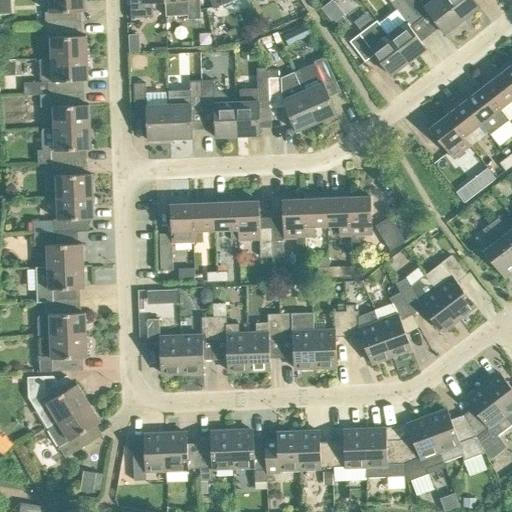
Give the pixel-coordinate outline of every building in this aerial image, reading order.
[(44,12),(45,26),(81,24),(80,11),(85,11),(84,0),(48,0),(49,11),(44,12)] [(152,2),(165,1),(164,0),(129,0),(130,17),(153,16),(152,2)] [(164,0),(165,1),(165,16),(187,15),(187,19),(200,18),(199,0),(164,0)] [(209,0),(213,8),(232,0),(209,0)] [(404,21),(387,34),(408,62),(426,49),(409,27),(418,20),(403,0),(394,0),(390,3),(404,21)] [(418,0),(403,0),(418,20),(428,12),(445,34),(462,21),(446,0),(431,0),(423,6),(418,0)] [(446,0),(462,21),(480,7),(474,0),(446,0)] [(343,13),(335,3),(325,11),(333,21),(343,13)] [(408,62),(387,34),(376,20),(349,41),(364,61),(374,54),(391,76),(408,62)] [(245,27),(249,39),(260,34),(255,23),(245,27)] [(50,37),(51,59),(87,57),(86,35),(81,35),(81,24),(45,26),(46,37),(50,37)] [(307,25),(296,30),(300,40),(312,35),(307,25)] [(316,67),(296,76),(316,123),(337,114),(325,89),(337,84),(325,56),(313,61),(316,67)] [(47,82),(48,93),(48,94),(83,92),(83,80),(88,80),(87,57),(51,59),(39,59),(40,79),(43,82),(47,82)] [(511,61),(510,59),(497,70),(511,89),(511,61)] [(15,75),(15,65),(3,65),(4,75),(15,75)] [(511,99),(511,89),(497,70),(485,79),(488,83),(482,87),(499,109),(511,99)] [(281,77),(269,77),(270,108),(285,107),(296,132),(316,123),(296,76),(294,71),(281,77)] [(240,101),(236,101),(237,136),(260,135),(259,108),(270,108),(269,77),(257,78),(257,89),(240,90),(240,101)] [(170,104),(168,104),(169,139),(192,138),(191,111),(202,110),(201,80),(189,81),(189,92),(169,93),(170,104)] [(213,80),(201,80),(202,110),(214,110),(215,137),(237,136),(236,101),(231,101),(213,84),(213,80)] [(169,139),(168,104),(146,105),(145,82),(133,83),(134,113),(146,113),(147,140),(169,139)] [(474,88),(461,97),(490,134),(508,120),(499,109),(482,87),(477,91),(474,88)] [(53,106),(54,129),(89,128),(89,104),(84,104),(83,92),(48,94),(48,93),(40,94),(40,107),(53,106)] [(452,111),(446,115),(470,145),(477,140),(470,131),(481,123),(489,135),(490,134),(461,97),(449,107),(452,111)] [(470,145),(446,115),(429,128),(453,158),(456,156),(458,158),(465,153),(463,150),(470,145)] [(51,163),(51,165),(86,164),(86,149),(90,149),(89,128),(54,129),(42,130),(42,150),(37,150),(38,163),(51,163)] [(511,165),(511,163),(507,156),(499,163),(505,171),(511,165)] [(456,187),(467,178),(449,157),(438,166),(456,187)] [(56,175),(56,198),(92,197),(91,173),(87,174),(86,164),(51,165),(51,175),(56,175)] [(465,201),(482,188),(474,178),(458,191),(456,192),(464,202),(465,201)] [(19,192),(12,184),(4,190),(12,198),(19,192)] [(342,192),(326,193),(327,225),(340,225),(340,236),(350,235),(349,197),(342,197),(342,192)] [(310,198),(303,199),(304,226),(305,226),(327,225),(326,193),(310,194),(310,198)] [(349,197),(350,235),(351,247),(359,247),(359,235),(372,234),(370,196),(349,197)] [(53,219),(53,232),(72,231),(89,231),(88,218),(93,218),(92,197),(56,198),(57,219),(53,219)] [(198,203),(191,203),(193,241),(203,241),(202,230),(215,230),(214,197),(198,198),(198,203)] [(230,197),(214,197),(215,230),(230,229),(231,240),(238,240),(237,201),(230,202),(230,197)] [(283,227),(271,227),(272,243),(284,243),(284,238),(305,237),(305,226),(304,226),(303,199),(282,200),(283,227)] [(237,201),(238,240),(259,239),(260,257),(272,256),(272,243),(271,227),(259,228),(258,200),(237,201)] [(193,241),(191,203),(170,204),(171,233),(159,233),(161,270),(173,270),(172,242),(193,241)] [(498,217),(490,223),(511,252),(511,228),(506,233),(503,230),(506,228),(498,217)] [(404,242),(389,218),(375,226),(390,250),(404,242)] [(511,272),(511,252),(490,223),(482,230),(490,240),(492,238),(495,241),(483,251),(504,278),(511,272)] [(46,245),(47,266),(47,267),(83,265),(82,243),(73,243),(72,231),(53,232),(33,232),(34,245),(46,245)] [(444,265),(427,278),(458,318),(475,305),(457,282),(466,274),(451,255),(441,262),(444,265)] [(37,302),(44,302),(80,300),(79,288),(84,288),(83,265),(47,267),(47,266),(35,267),(37,302)] [(339,266),(329,267),(329,277),(339,276),(339,266)] [(329,277),(329,267),(318,267),(319,277),(329,277)] [(217,281),(217,271),(206,272),(207,282),(217,281)] [(227,271),(217,271),(217,281),(228,281),(227,271)] [(395,283),(400,292),(412,314),(423,308),(441,331),(458,318),(427,278),(413,289),(406,277),(395,283)] [(311,293),(310,283),(301,284),(302,294),(311,293)] [(176,290),(162,290),(162,303),(177,302),(176,290)] [(392,303),(374,310),(391,355),(411,348),(401,320),(412,314),(400,292),(389,298),(392,303)] [(37,318),(38,337),(86,335),(85,312),(80,312),(80,300),(44,302),(45,314),(40,314),(37,318)] [(345,306),(346,311),(347,336),(361,335),(371,363),(391,355),(374,310),(358,316),(358,310),(354,310),(354,306),(345,306)] [(334,330),(313,331),(315,367),(336,366),(335,337),(347,336),(346,311),(338,311),(334,311),(334,330)] [(313,312),(279,313),(281,339),(292,338),(293,368),(315,367),(313,331),(313,312)] [(256,333),(247,334),(249,369),(270,368),(269,339),(281,339),(279,313),(267,314),(268,322),(256,322),(256,333)] [(225,315),(213,316),(214,341),(226,341),(227,370),(249,369),(247,334),(238,334),(238,323),(226,324),(225,315)] [(202,336),(181,336),(182,372),(204,371),(202,342),(214,341),(213,316),(201,316),(202,336)] [(182,372),(181,336),(160,337),(159,318),(147,319),(148,344),(160,343),(161,373),(182,372)] [(86,335),(38,337),(39,371),(83,369),(82,357),(87,357),(86,335)] [(511,388),(500,373),(483,386),(511,423),(511,388)] [(28,397),(47,428),(88,403),(77,384),(73,386),(66,375),(56,381),(53,375),(27,377),(28,397)] [(473,407),(463,415),(481,448),(511,424),(511,423),(483,386),(466,399),(473,407)] [(88,403),(47,428),(65,457),(103,435),(96,424),(100,422),(88,403)] [(447,410),(427,417),(444,462),(462,455),(464,460),(484,453),(481,448),(463,415),(451,419),(447,410)] [(411,434),(399,439),(407,476),(405,476),(407,481),(428,474),(426,468),(444,462),(427,417),(407,425),(411,434)] [(385,429),(365,430),(366,465),(365,465),(366,477),(405,476),(407,476),(399,439),(386,439),(385,429)] [(231,431),(233,467),(254,466),(254,482),(267,481),(267,473),(266,473),(265,444),(253,445),(253,430),(231,431)] [(343,441),(331,442),(332,467),(365,465),(366,465),(365,430),(343,431),(343,441)] [(212,467),(233,467),(231,431),(210,432),(210,442),(199,443),(199,468),(200,481),(212,480),(212,467)] [(265,439),(265,444),(266,473),(267,473),(279,472),(279,469),(299,468),(298,432),(276,433),(277,439),(265,439)] [(319,432),(298,432),(299,468),(332,467),(331,442),(320,442),(319,432)] [(166,469),(199,468),(199,443),(187,443),(186,433),(165,434),(166,469)] [(145,470),(166,469),(165,434),(144,435),(144,439),(132,439),(132,455),(134,480),(146,480),(145,470)] [(0,437),(0,451),(3,454),(12,444),(2,435),(0,437)] [(333,483),(333,471),(325,471),(326,483),(333,483)] [(99,490),(102,474),(96,473),(93,489),(99,490)] [(456,505),(451,491),(439,496),(444,510),(456,505)] [(463,498),(463,508),(475,508),(475,498),(463,498)]
